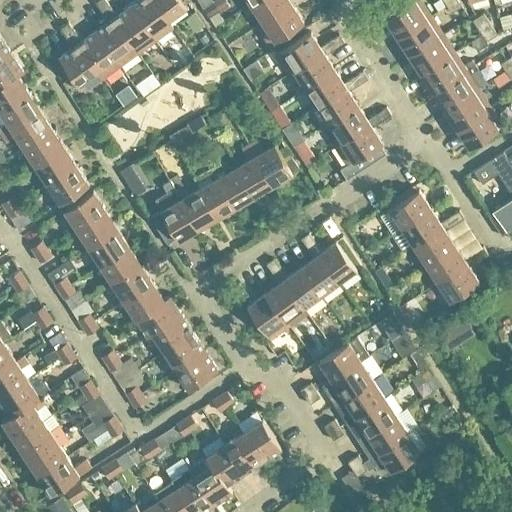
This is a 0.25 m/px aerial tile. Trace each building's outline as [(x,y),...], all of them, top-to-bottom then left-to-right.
[(102,10),(110,5),(106,0),(97,0),(96,1),(102,10)] [(154,0),(135,0),(130,4),(156,39),(173,26),(168,19),(154,0)] [(154,0),(168,19),(186,6),(185,4),(190,0),(154,0)] [(212,0),(203,6),(210,17),(230,4),(227,0),(212,0)] [(292,1),(291,0),(254,0),(251,2),(263,20),(292,1)] [(295,5),(302,0),(291,0),(292,1),(263,20),(256,24),(269,43),(304,20),(295,5)] [(398,36),(431,14),(421,0),(411,0),(385,17),(398,36)] [(462,5),(458,0),(453,0),(446,5),(451,12),(462,5)] [(130,4),(117,14),(113,17),(138,52),(156,39),(130,4)] [(113,17),(117,14),(110,5),(102,10),(109,19),(95,29),(121,65),(138,52),(113,17)] [(472,19),(477,26),(488,19),(483,12),(472,19)] [(410,54),(443,33),(431,14),(398,36),(410,54)] [(492,26),(488,19),(477,26),(482,33),(492,26)] [(75,30),(68,21),(61,27),(67,36),(75,30)] [(497,33),(492,26),(482,33),(486,40),(497,33)] [(454,34),(450,28),(443,33),(410,54),(422,72),(455,51),(447,39),(454,34)] [(95,29),(82,39),(78,42),(103,77),(121,65),(95,29)] [(82,39),(75,30),(67,36),(74,45),(59,55),(64,61),(79,83),(85,91),(103,77),(78,42),(82,39)] [(323,49),(321,45),(311,30),(275,53),(288,72),(323,49)] [(0,58),(11,51),(0,33),(0,58)] [(335,47),(345,41),(339,33),(330,39),(335,47)] [(335,47),(330,39),(321,45),(323,49),(288,72),(300,90),(306,86),(335,67),(326,53),(335,47)] [(24,70),(11,51),(0,58),(0,84),(18,73),(19,74),(24,70)] [(433,90),(467,69),(475,63),(472,58),(463,64),(455,51),(422,72),(433,90)] [(501,62),(505,69),(511,64),(511,56),(511,55),(501,62)] [(64,61),(59,65),(74,86),(79,83),(64,61)] [(475,63),(467,69),(433,90),(445,109),(478,87),(470,74),(479,68),(475,63)] [(347,86),(344,82),(335,67),(306,86),(318,105),(347,86)] [(368,77),(363,69),(354,76),(359,84),(368,77)] [(30,91),(19,74),(18,73),(0,84),(0,108),(1,110),(30,91)] [(359,84),(354,76),(344,82),(347,86),(318,105),(312,109),(323,127),(359,104),(350,90),(359,84)] [(457,127),(490,105),(478,87),(445,109),(457,127)] [(125,109),(139,98),(132,90),(118,101),(125,109)] [(0,132),(2,135),(41,109),(30,91),(1,110),(8,121),(0,125),(0,132)] [(371,122),(368,118),(359,104),(323,127),(335,145),(371,122)] [(469,146),(503,124),(490,105),(457,127),(469,146)] [(382,120),(392,114),(387,106),(377,112),(382,120)] [(24,146),(53,127),(41,109),(2,135),(6,142),(17,135),(24,146)] [(225,121),(219,111),(209,116),(216,127),(225,121)] [(383,141),(373,126),(382,120),(377,112),(368,118),(371,122),(335,145),(354,173),(386,152),(380,143),(383,141)] [(202,115),(189,123),(194,131),(207,123),(202,115)] [(293,120),(282,127),(288,136),(299,129),(293,120)] [(187,124),(169,135),(175,146),(194,134),(187,124)] [(36,164),(65,145),(53,127),(24,146),(31,157),(19,164),(24,172),(36,164)] [(298,168),(284,145),(279,148),(275,142),(263,149),(257,139),(249,143),(273,184),(293,172),(292,171),(298,168)] [(273,184),(249,143),(242,147),(248,158),(237,165),(255,195),(273,184)] [(48,182),(77,163),(65,145),(36,164),(48,182)] [(313,150),(302,157),(306,163),(317,156),(313,150)] [(511,163),(507,155),(504,150),(489,160),(511,193),(511,196),(492,209),(506,230),(511,238),(511,237),(511,163)] [(255,195),(237,165),(226,171),(220,160),(212,165),(236,205),(255,195)] [(89,182),(77,163),(48,182),(60,201),(89,182)] [(236,205),(212,165),(194,176),(200,186),(217,216),(236,205)] [(217,216),(200,186),(189,193),(177,173),(169,177),(171,180),(199,227),(217,216)] [(441,181),(436,173),(426,179),(431,187),(441,181)] [(181,237),(199,227),(171,180),(163,184),(167,191),(155,198),(161,209),(150,216),(166,242),(177,235),(179,239),(181,237)] [(392,233),(432,207),(419,188),(418,189),(415,184),(386,202),(390,207),(380,214),(392,233)] [(106,208),(94,189),(65,208),(77,227),(106,208)] [(2,202),(7,209),(18,202),(13,195),(2,202)] [(22,209),(18,202),(7,209),(12,216),(22,209)] [(443,225),(441,221),(432,207),(392,233),(397,240),(407,233),(414,244),(443,225)] [(89,245),(118,226),(106,208),(77,227),(89,245)] [(465,217),(462,213),(460,209),(450,215),(455,223),(465,217)] [(446,229),(455,223),(450,215),(441,221),(443,225),(414,244),(426,262),(455,243),(446,229)] [(101,263),(130,244),(118,226),(89,245),(101,263)] [(316,241),(309,232),(301,237),(308,246),(316,241)] [(31,246),(36,254),(47,247),(42,239),(31,246)] [(322,250),(316,241),(308,246),(314,255),(318,252),(339,281),(357,267),(337,239),(322,250)] [(467,261),(464,257),(455,243),(426,262),(438,280),(467,261)] [(112,281),(142,262),(130,244),(101,263),(112,281)] [(488,253),(486,249),(483,245),(474,251),(479,259),(488,253)] [(51,254),(47,247),(36,254),(41,261),(51,254)] [(479,259),(474,251),(464,257),(467,261),(438,280),(450,299),(479,280),(470,265),(479,259)] [(318,252),(314,255),(301,265),(321,293),(339,281),(318,252)] [(281,266),(274,257),(266,263),(273,272),(281,266)] [(124,299),(153,280),(142,262),(112,281),(124,299)] [(321,293),(301,265),(287,275),(281,266),(273,272),(279,281),(283,278),(304,306),(309,314),(327,301),(321,293)] [(9,276),(14,283),(24,276),(20,269),(9,276)] [(29,283),(24,276),(14,283),(18,290),(29,283)] [(55,283),(60,290),(70,283),(66,276),(55,283)] [(283,278),(279,281),(266,291),(286,319),(304,306),(283,278)] [(141,314),(165,298),(164,297),(153,280),(124,299),(137,318),(142,315),(141,314)] [(246,292),(239,282),(231,288),(238,297),(246,292)] [(75,290),(70,283),(60,290),(64,297),(75,290)] [(286,319),(266,291),(247,304),(268,332),(272,338),(291,324),(286,319)] [(153,332),(182,313),(170,294),(164,297),(165,298),(141,314),(142,315),(153,332)] [(32,312),(37,319),(48,312),(43,305),(32,312)] [(392,311),(379,319),(384,327),(397,318),(392,311)] [(53,320),(48,312),(37,319),(42,327),(53,320)] [(79,319),(83,326),(94,319),(89,312),(79,319)] [(165,350),(194,331),(182,313),(153,332),(165,350)] [(449,349),(476,333),(465,315),(438,331),(449,349)] [(0,343),(4,341),(12,336),(0,318),(0,343)] [(99,326),(94,319),(83,326),(88,333),(99,326)] [(177,368),(206,349),(194,331),(165,350),(177,368)] [(332,378),(361,359),(370,353),(357,334),(319,359),(331,377),(332,378)] [(0,369),(16,359),(4,341),(0,343),(0,369)] [(56,348),(61,355),(72,349),(67,341),(56,348)] [(56,348),(43,357),(48,364),(61,355),(56,348)] [(102,355),(107,362),(118,355),(113,348),(102,355)] [(76,356),(72,349),(61,355),(66,363),(76,356)] [(218,368),(206,349),(177,368),(189,387),(218,368)] [(0,395),(28,377),(21,367),(29,362),(24,353),(16,359),(0,369),(0,395)] [(122,362),(118,355),(107,362),(112,369),(122,362)] [(333,403),(373,377),(361,359),(332,378),(331,377),(321,384),(333,403)] [(428,366),(421,371),(426,380),(434,375),(428,366)] [(40,396),(39,395),(49,388),(44,380),(34,387),(28,377),(0,395),(0,397),(10,413),(11,414),(32,401),(32,402),(39,397),(40,396)] [(345,421),(385,395),(373,377),(333,403),(345,421)] [(80,385),(84,392),(95,385),(90,378),(80,385)] [(300,388),(305,395),(316,388),(311,381),(300,388)] [(126,391),(131,398),(141,391),(137,384),(126,391)] [(95,385),(84,392),(67,403),(72,410),(100,392),(95,385)] [(321,396),(316,388),(305,395),(310,403),(321,396)] [(227,390),(220,395),(227,405),(234,401),(227,390)] [(146,399),(141,391),(131,398),(135,406),(146,399)] [(220,410),(227,405),(220,395),(213,399),(220,410)] [(357,439),(397,413),(385,395),(345,421),(357,439)] [(11,414),(10,413),(2,418),(15,438),(44,419),(38,410),(45,406),(39,397),(32,402),(32,401),(11,414)] [(379,450),(408,431),(397,413),(357,439),(369,457),(379,450)] [(103,421),(108,428),(119,421),(114,414),(103,421)] [(191,414),(184,418),(191,429),(198,424),(191,414)] [(324,424),(329,432),(340,425),(335,417),(324,424)] [(184,434),(191,429),(184,418),(177,423),(184,434)] [(282,447),(263,418),(244,431),(263,460),(282,447)] [(26,456),(64,431),(59,423),(50,429),(44,419),(15,438),(26,456)] [(123,428),(119,421),(108,428),(113,435),(123,428)] [(263,460),(244,431),(238,421),(230,426),(237,435),(226,442),(245,471),(263,460)] [(344,432),(340,425),(329,432),(333,439),(344,432)] [(166,430),(155,437),(162,448),(172,441),(166,430)] [(38,474),(67,455),(60,444),(69,438),(64,431),(26,456),(38,474)] [(363,461),(368,468),(368,469),(375,464),(379,470),(388,464),(392,469),(421,450),(408,431),(379,450),(369,457),(363,461)] [(162,448),(155,437),(148,442),(155,453),(162,448)] [(148,457),(155,453),(148,442),(141,446),(148,457)] [(245,471),(226,442),(207,454),(227,483),(228,483),(245,471)] [(233,491),(228,483),(227,483),(207,454),(189,466),(214,503),(233,491)] [(348,461),(352,468),(363,461),(358,454),(348,461)] [(38,474),(51,493),(92,466),(87,457),(74,466),(67,455),(38,474)] [(116,457),(109,462),(116,473),(123,468),(116,457)] [(368,468),(363,461),(352,468),(357,475),(368,468)] [(109,477),(116,473),(109,462),(102,466),(109,477)] [(200,511),(214,503),(189,466),(171,478),(193,511),(200,511)] [(193,511),(171,478),(152,490),(158,498),(167,511),(193,511)] [(80,481),(73,485),(80,496),(87,492),(80,481)] [(73,501),(80,496),(73,485),(66,490),(73,501)] [(61,496),(46,506),(49,511),(60,511),(69,507),(61,496)] [(167,511),(158,498),(141,509),(140,509),(142,511),(167,511)] [(142,511),(140,509),(141,509),(136,501),(119,511),(142,511)]
